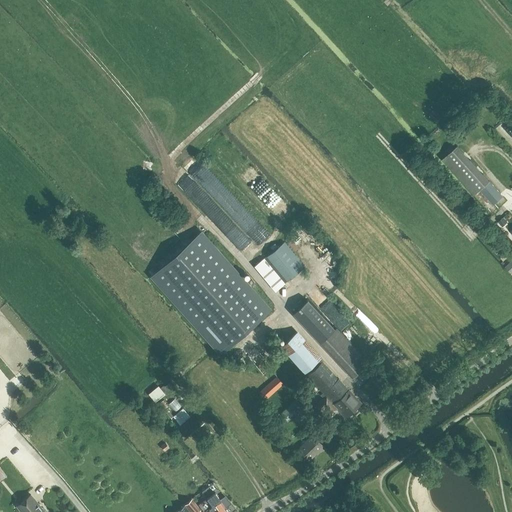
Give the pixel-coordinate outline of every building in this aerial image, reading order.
[(443,159),(475,195),(481,189),(494,204),(504,196),(458,145),(443,159)] [(503,217),(499,221),(503,225),(507,221),(503,217)] [(174,255),(151,276),(168,295),(196,325),(208,338),(213,344),(221,353),(270,309),(201,232),(183,248),(178,252),(174,255)] [(281,244),(268,255),(289,279),(302,269),(281,244)] [(289,279),(268,255),(255,266),(275,291),(289,279)] [(335,330),(308,300),(293,313),(352,378),(368,363),(337,328),(335,330)] [(324,398),(315,405),(320,410),(324,407),(331,414),(338,408),(345,416),(361,402),(338,378),(296,332),(281,346),(305,371),(304,371),(323,392),(321,394),(324,398)] [(261,391),(267,398),(284,383),(278,376),(261,391)] [(150,393),(156,401),(165,393),(164,392),(173,386),(170,382),(165,386),(165,385),(164,386),(164,385),(161,387),(159,386),(150,393)] [(281,413),(289,421),(304,408),(296,399),(281,413)] [(174,417),(181,424),(190,416),(183,408),(174,417)] [(298,447),(309,459),(323,446),(312,434),(298,447)] [(161,445),(165,451),(170,448),(165,442),(161,445)] [(206,489),(202,491),(207,498),(212,505),(217,511),(227,511),(223,506),(225,505),(221,499),(221,500),(215,492),(210,496),(206,489)] [(207,498),(202,491),(203,492),(201,493),(205,499),(199,504),(204,511),(217,511),(212,505),(207,498)] [(17,505),(22,511),(46,511),(31,493),(17,505)] [(185,504),(191,511),(196,511),(200,510),(190,499),(185,504)]
